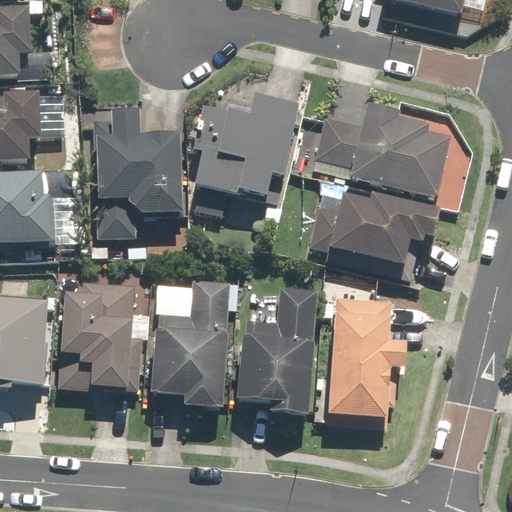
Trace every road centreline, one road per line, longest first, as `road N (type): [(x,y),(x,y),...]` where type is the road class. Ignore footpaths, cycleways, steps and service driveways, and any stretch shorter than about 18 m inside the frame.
road 1 (residential): [(157,41),(216,23),(256,25),(511,82)]
road 2 (residential): [(0,483),(345,511)]
road 3 (residential): [(511,220),(447,511)]
